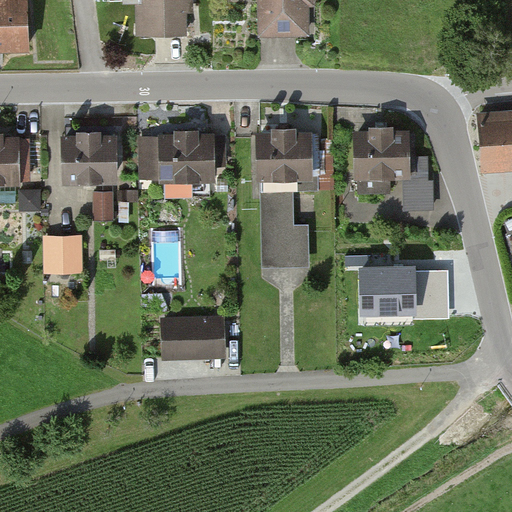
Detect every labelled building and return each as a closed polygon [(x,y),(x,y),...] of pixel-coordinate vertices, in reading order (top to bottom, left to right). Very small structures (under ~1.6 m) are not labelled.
[(0,0),(0,52),(31,52),(31,0),(0,0)] [(195,0),(135,0),(135,37),(195,37),(195,0)] [(258,0),(259,37),(311,36),(310,0),(258,0)] [(484,173),(511,170),(511,113),(479,116),(484,173)] [(363,131),(348,131),(349,179),(363,179),(363,196),(394,196),(393,180),(406,180),(413,179),(413,153),(412,128),(391,129),(391,122),(363,123),(363,131)] [(266,133),(253,133),(253,181),(264,181),(296,181),(314,181),(313,133),(294,133),(294,128),(266,128),(266,133)] [(153,185),(215,186),(216,135),(198,135),(198,131),(170,130),(170,135),(154,135),(153,185)] [(19,132),(0,132),(0,186),(21,185),(21,183),(19,139),(19,132)] [(72,137),(58,137),(58,184),(119,184),(119,137),(98,137),(98,132),(72,132),(72,137)] [(35,138),(19,139),(21,183),(36,182),(35,138)] [(413,179),(406,180),(406,209),(439,208),(438,178),(433,178),(432,153),(413,153),(413,179)] [(296,181),(264,181),(264,265),(312,265),(311,223),(296,223),(296,181)] [(118,190),(97,189),(96,219),(117,219),(118,190)] [(86,234),(47,234),(47,271),(87,271),(86,234)] [(230,315),(163,317),(164,357),(231,356),(230,315)]
